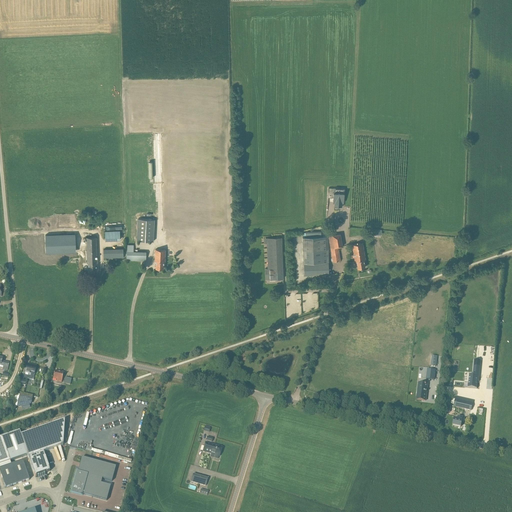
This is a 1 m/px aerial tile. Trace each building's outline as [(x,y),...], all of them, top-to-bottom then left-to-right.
[(131,86),(142,86),(142,82),(127,81),(127,92),(131,92),(131,86)] [(328,197),(328,198),(333,198),(333,202),(334,202),(334,206),(342,207),(342,203),(343,203),(344,193),(344,189),(328,188),(328,197)] [(138,219),(137,240),(153,241),(155,220),(138,219)] [(119,230),(105,231),(105,239),(120,239),(119,230)] [(45,235),(46,249),(76,248),(75,234),(45,235)] [(328,236),(333,262),(340,260),(338,248),(342,246),(340,234),(328,236)] [(304,275),(329,274),(328,236),(302,237),(304,275)] [(97,237),(86,237),(87,256),(87,263),(88,263),(96,263),(98,263),(98,261),(97,237)] [(282,238),(264,238),(264,244),(267,244),(267,249),(267,253),(267,258),(268,263),(268,268),(265,268),(265,279),(283,278),(283,268),(278,268),(278,263),(277,258),(277,253),(277,248),(277,243),(282,243),(282,238)] [(356,260),(357,261),(358,268),(365,267),(364,260),(366,259),(363,242),(352,244),(355,260),(356,260)] [(123,248),(104,249),(104,257),(123,256),(123,248)] [(155,268),(164,268),(164,261),(165,261),(165,250),(155,250),(155,260),(156,260),(155,268)] [(127,252),(127,260),(146,260),(146,252),(127,252)] [(189,261),(189,260),(189,259),(188,259),(188,258),(188,257),(187,257),(187,256),(186,256),(185,256),(184,256),(183,256),(182,256),(181,256),(181,257),(180,257),(180,258),(179,258),(179,259),(179,260),(179,261),(179,262),(179,263),(180,263),(180,264),(181,265),(182,265),(182,266),(183,266),(184,266),(185,266),(185,265),(186,265),(187,265),(187,264),(188,264),(188,263),(189,263),(189,262),(189,261)] [(96,263),(88,263),(88,271),(97,271),(96,263)] [(3,358),(0,357),(0,365),(1,365),(1,366),(8,368),(10,363),(2,361),(3,358)] [(470,375),(469,383),(472,384),(471,388),(477,389),(478,382),(479,382),(481,360),(475,360),(473,375),(470,375)] [(35,374),(36,366),(27,364),(26,372),(24,377),(20,376),(19,383),(25,385),(27,379),(33,380),(35,374)] [(450,381),(459,381),(460,368),(451,367),(450,381)] [(428,369),(426,380),(434,381),(436,370),(428,369)] [(57,381),(61,383),(64,373),(55,370),(54,379),(57,380),(57,381)] [(417,396),(417,400),(426,401),(428,384),(421,383),(420,388),(421,388),(420,394),(419,394),(419,396),(417,396)] [(33,395),(20,393),(17,407),(31,404),(33,395)] [(456,397),(454,407),(471,411),(474,401),(456,397)] [(455,419),(453,425),(460,427),(462,420),(463,417),(458,416),(457,419),(455,419)] [(46,474),(46,473),(50,471),(49,467),(50,467),(47,458),(46,458),(45,457),(44,452),(63,446),(65,420),(21,435),(20,431),(2,438),(10,462),(28,455),(29,457),(34,472),(35,476),(36,476),(37,477),(46,474)] [(116,437),(116,440),(130,444),(132,435),(119,431),(118,435),(107,432),(106,434),(116,437)] [(0,471),(6,488),(18,484),(11,465),(10,462),(2,438),(0,438),(0,471)] [(203,452),(211,454),(214,444),(206,442),(203,452)] [(222,447),(214,444),(211,454),(219,457),(222,447)] [(124,447),(124,449),(121,448),(120,452),(134,456),(135,451),(124,447)] [(82,496),(83,494),(107,501),(111,486),(101,483),(102,479),(112,482),(116,467),(82,457),(78,472),(77,472),(71,493),(82,496)] [(11,465),(18,484),(30,480),(23,461),(11,465)] [(208,478),(193,474),(191,482),(206,486),(208,478)]
